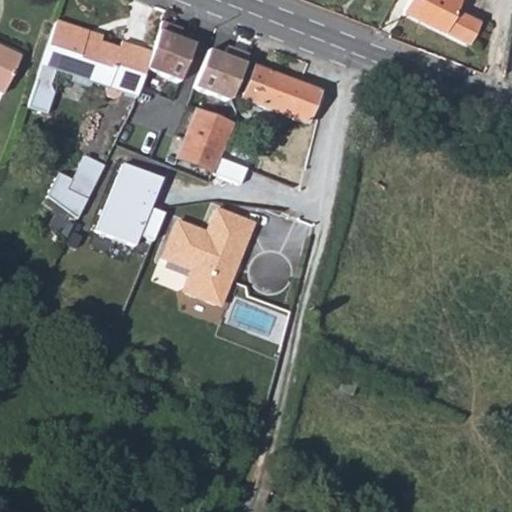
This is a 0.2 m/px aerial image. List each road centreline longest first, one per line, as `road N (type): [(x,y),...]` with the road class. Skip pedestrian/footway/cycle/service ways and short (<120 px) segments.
road 1 (unknown): [(366,59),(267,453)]
road 2 (tertiary): [(213,0),(511,111)]
